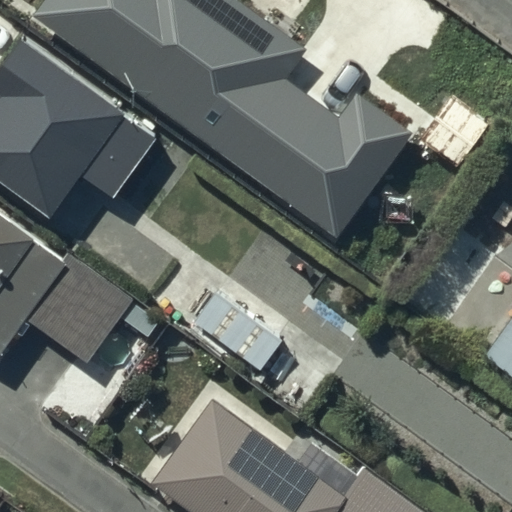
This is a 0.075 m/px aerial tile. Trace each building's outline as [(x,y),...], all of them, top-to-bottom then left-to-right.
[(30,0),(27,6),(336,235),(418,126),(249,0),(30,0)] [(124,98),(20,21),(0,47),(0,169),(47,204),(79,162),(112,186),(139,150),(153,160),(169,139),(121,103),(124,98)] [(489,114),(450,85),(419,126),(458,156),(489,114)] [(66,252),(0,203),(0,350),(27,314),(87,359),(139,290),(74,241),(66,252)] [(218,281),(192,314),(257,364),(283,331),(218,281)] [(511,308),(483,347),(511,368),(511,308)] [(213,390),(151,473),(202,511),(423,511),(427,506),(363,458),(356,467),(303,427),(288,446),(213,390)]
